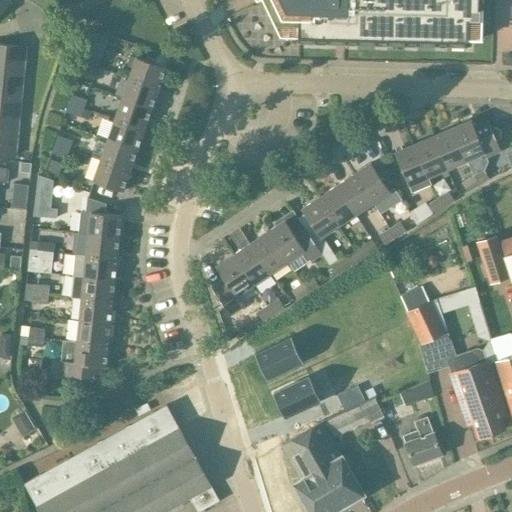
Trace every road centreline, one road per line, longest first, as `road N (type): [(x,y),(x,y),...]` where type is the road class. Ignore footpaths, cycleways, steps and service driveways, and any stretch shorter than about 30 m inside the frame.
road 1 (residential): [(253,511),(188,287),(191,211),(232,80)]
road 2 (residential): [(511,91),(232,80)]
